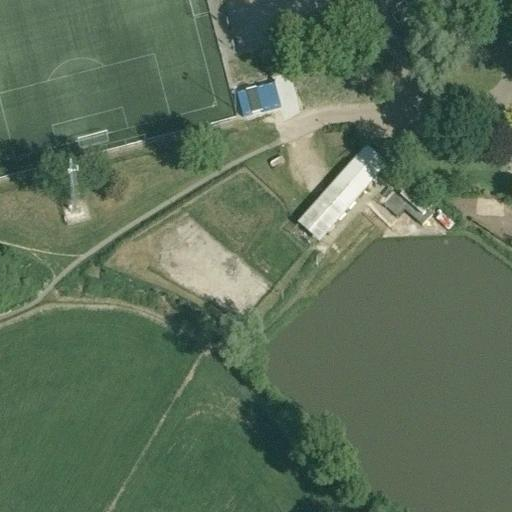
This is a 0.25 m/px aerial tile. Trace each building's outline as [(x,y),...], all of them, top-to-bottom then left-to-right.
[(404,4),(395,9),(398,14),(393,17),(398,26),(412,18),(404,4)] [(270,80),(271,99),(368,95),(367,76),(270,80)] [(366,144),(312,207),(335,226),(380,173),(388,163),(366,144)] [(398,189),(384,206),(398,218),(404,210),(422,227),(432,215),(430,213),(438,203),(413,180),(402,193),(398,189)] [(467,215),(472,207),(459,199),(454,207),(467,215)]
